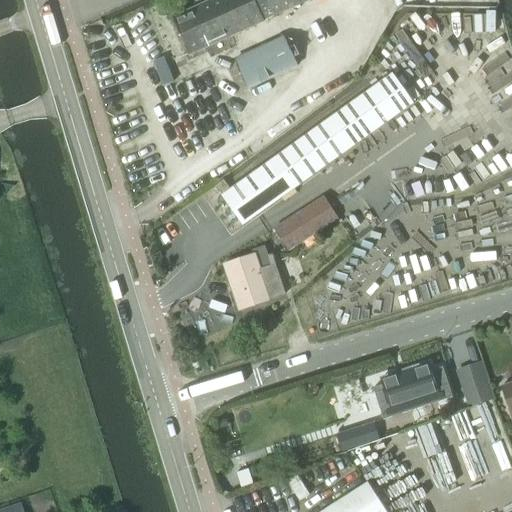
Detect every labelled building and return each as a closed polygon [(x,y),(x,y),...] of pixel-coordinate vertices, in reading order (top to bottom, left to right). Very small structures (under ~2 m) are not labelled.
[(191,54),(231,36),(311,0),(216,0),(175,18),(191,54)] [(286,37),(261,48),(237,59),(250,88),(299,66),(286,37)] [(287,150),(221,197),(241,225),(287,193),(413,104),(393,76),(287,150)] [(289,250),(337,219),(323,197),(274,227),(289,250)] [(240,310),(286,295),(272,255),(268,255),(265,246),(252,250),(254,255),(224,265),(240,310)] [(454,369),(467,408),(493,398),(481,359),(454,369)] [(380,379),(382,384),(372,387),(383,419),(437,401),(450,397),(441,366),(430,370),(427,363),(380,379)] [(511,383),(501,387),(511,420),(511,383)] [(256,440),(243,446),(250,461),(264,454),(256,440)] [(385,511),(367,483),(323,511),(385,511)] [(23,511),(21,503),(0,509),(0,511),(23,511)]
